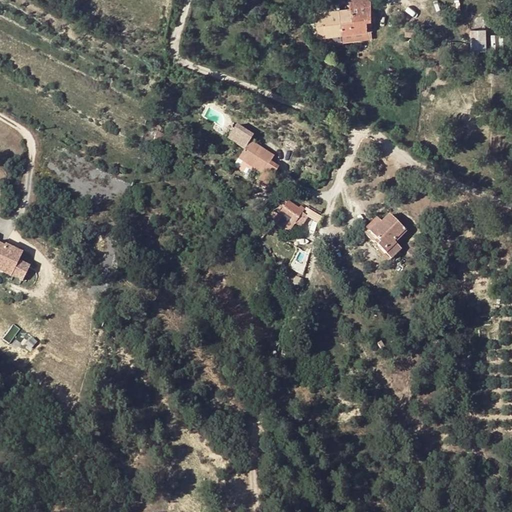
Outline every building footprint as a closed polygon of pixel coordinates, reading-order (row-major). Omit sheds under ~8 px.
[(331,10),(339,10),(337,0),(323,0),(324,3),(331,4),(331,10)] [(349,0),(349,9),(339,10),(342,33),(366,31),(365,21),(370,21),(369,0),(349,0)] [(315,21),(306,23),(310,41),(320,40),(320,45),(341,44),(339,10),(331,10),(331,4),(324,3),(312,4),(315,21)] [(405,25),(404,35),(414,36),(414,26),(405,25)] [(485,48),(485,28),(468,28),(469,49),(485,48)] [(366,31),(342,33),(344,40),(371,37),(371,30),(366,31)] [(490,34),(491,48),(506,47),(505,34),(490,34)] [(251,135),(235,125),(226,138),(243,149),(238,157),(252,167),(261,173),(256,182),(265,188),(278,168),(268,161),(272,156),(248,140),(251,135)] [(252,167),(238,157),(235,161),(250,171),(252,167)] [(293,224),(304,207),(297,204),(295,207),(286,201),(278,215),(293,224)] [(372,241),(390,259),(399,248),(392,242),(405,230),(387,213),(379,221),(375,217),(364,228),(375,239),(372,241)] [(23,283),(30,269),(19,264),(24,254),(6,245),(5,247),(0,244),(0,264),(15,272),(12,278),(23,283)]
